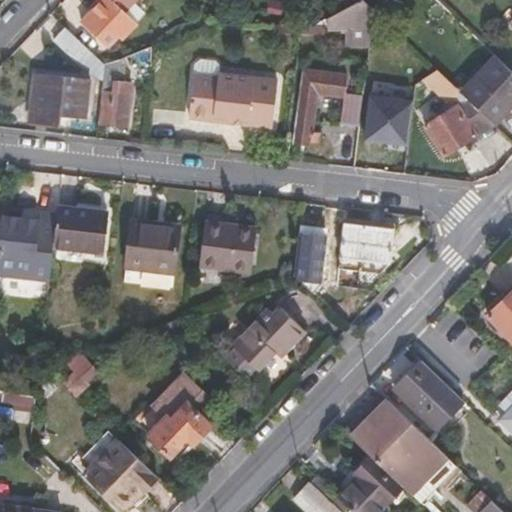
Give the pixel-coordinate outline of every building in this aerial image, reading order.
[(83,23),(109,49),(121,38),(127,41),(141,27),(127,13),(124,14),(108,0),(105,0),(102,4),(83,23)] [(108,0),(124,14),(127,13),(139,0),(108,0)] [(366,0),(361,0),(330,16),(329,23),(373,26),(375,8),(366,0)] [(382,0),(379,4),(399,22),(405,15),(420,28),(443,5),(437,0),(382,0)] [(399,22),(412,35),(420,28),(405,15),(399,22)] [(301,24),(300,33),(327,36),(329,23),(330,16),(313,23),(301,24)] [(53,36),(87,69),(92,65),(104,77),(105,65),(65,25),(53,36)] [(106,90),(102,122),(127,126),(132,82),(123,80),(124,66),(156,60),(157,46),(105,65),(104,77),(102,90),(106,90)] [(511,71),(495,55),(459,89),(467,97),(495,123),(497,125),(511,109),(511,71)] [(305,61),(297,133),(314,136),(314,132),(322,133),(323,124),(316,122),(320,85),(347,88),(350,67),(305,61)] [(37,72),(31,119),(60,123),(62,111),(88,114),(92,79),(37,72)] [(195,73),(190,116),(273,126),(278,80),(219,72),(219,77),(195,73)] [(340,90),(337,113),(362,116),(365,93),(340,90)] [(364,140),(406,146),(412,102),(370,96),(364,140)] [(456,105),(476,135),(495,123),(467,97),(456,104),(456,105)] [(426,125),(446,156),(476,135),(456,105),(426,125)] [(63,213),(59,245),(105,250),(110,210),(64,204),(63,213)] [(59,245),(63,213),(46,211),(45,219),(44,223),(27,221),(28,216),(7,214),(0,271),(0,272),(54,280),(59,245)] [(136,218),(131,265),(177,269),(182,227),(154,223),(155,220),(136,218)] [(349,224),(343,267),(378,271),(395,261),(398,229),(349,224)] [(251,272),(254,230),(205,226),(201,267),(251,272)] [(511,285),(486,313),(511,336),(511,285)] [(275,307),(239,345),(260,366),(281,346),(288,351),(309,329),(286,306),(280,312),(275,307)] [(152,330),(158,343),(182,334),(178,321),(164,325),(152,330)] [(0,350),(0,366),(23,369),(25,353),(0,350)] [(67,369),(78,381),(73,387),(81,395),(94,376),(76,358),(67,369)] [(399,388),(439,426),(465,398),(424,359),(399,388)] [(171,414),(152,434),(175,455),(193,436),(199,441),(216,423),(203,409),(215,395),(189,371),(160,402),(171,414)] [(0,378),(0,412),(3,413),(5,402),(28,405),(25,427),(36,429),(42,384),(0,378)] [(384,397),(348,434),(375,460),(402,487),(411,494),(426,478),(436,488),(457,466),(384,397)] [(511,407),(502,418),(511,426),(511,407)] [(86,475),(121,507),(142,487),(146,491),(160,477),(120,440),(86,475)] [(358,480),(340,500),(353,511),(380,511),(402,487),(375,460),(371,465),(368,462),(354,477),(358,480)] [(288,492),(309,511),(329,511),(340,500),(309,470),(288,492)] [(411,494),(420,504),(436,488),(426,478),(411,494)] [(465,504),(473,511),(483,511),(491,505),(477,493),(465,504)] [(483,511),(505,511),(494,502),(491,505),(483,511)]
